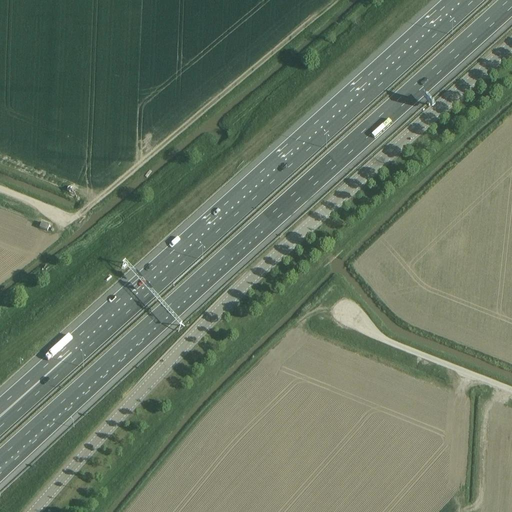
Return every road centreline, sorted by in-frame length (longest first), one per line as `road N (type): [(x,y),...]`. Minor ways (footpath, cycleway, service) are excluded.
road 1 (motorway): [(0,462),(511,1)]
road 2 (unclassified): [(34,511),(214,313),(511,44)]
road 3 (track): [(0,359),(409,0)]
road 4 (motorway): [(462,0),(70,353)]
road 5 (track): [(335,0),(71,219)]
road 6 (track): [(511,391),(380,339),(347,314)]
